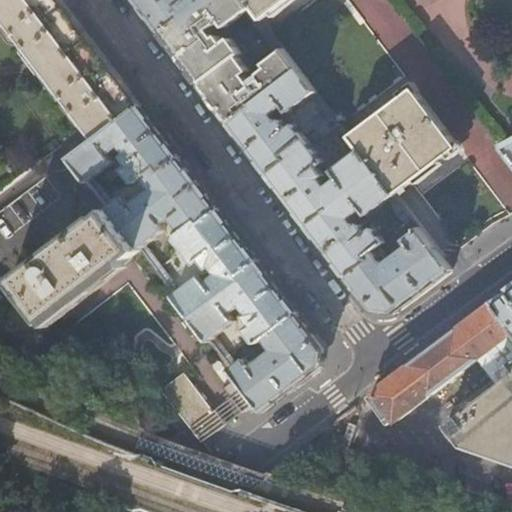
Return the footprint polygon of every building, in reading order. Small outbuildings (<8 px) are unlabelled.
[(61,0),(0,0),(0,27),(8,38),(14,33),(96,140),(142,105),(132,92),(100,50),(61,0)] [(136,0),(146,11),(161,32),(179,17),(184,22),(213,0),(136,0)] [(246,12),(251,7),(246,0),(213,0),(184,22),(179,17),(161,32),(184,62),(219,108),(230,123),(299,69),(283,49),(278,54),(264,64),(267,68),(262,72),(261,72),(260,73),(260,75),(259,75),(259,76),(259,77),(259,78),(260,78),(260,79),(252,85),(244,74),(252,67),(243,54),(248,51),(244,45),(239,49),(230,37),(223,42),(217,35),(213,37),(208,30),(219,21),(224,27),(246,12)] [(246,0),(251,7),(263,23),(292,0),(246,0)] [(251,7),(246,12),(278,54),(283,49),(263,23),(251,7)] [(289,112),(310,96),(316,91),(299,69),(230,123),(250,149),(269,174),(289,160),(285,155),(307,139),(296,124),(289,129),(282,120),(279,123),(273,115),(281,109),(285,114),(288,111),(289,112)] [(361,149),(379,174),(397,197),(460,149),(415,89),(352,139),(361,149)] [(316,91),(310,96),(324,113),(311,122),(317,131),(336,117),(316,91)] [(90,182),(95,178),(116,162),(115,160),(119,158),(115,153),(124,146),(129,155),(126,157),(133,166),(131,167),(127,162),(120,167),(124,172),(126,172),(134,183),(139,182),(144,178),(158,168),(162,173),(181,157),(163,134),(142,105),(96,140),(72,158),(90,182)] [(308,226),(379,174),(361,149),(334,170),(335,173),(332,175),(335,180),(327,186),(321,177),(324,175),(319,167),(325,162),(307,139),(285,155),(289,160),(269,174),(288,200),(308,226)] [(511,143),(503,149),(511,160),(511,143)] [(141,249),(147,245),(165,232),(166,231),(166,230),(167,229),(168,229),(168,228),(168,226),(167,224),(166,222),(174,219),(180,227),(175,231),(179,235),(198,221),(201,224),(220,209),(203,186),(181,157),(162,173),(158,168),(144,178),(153,189),(131,205),(125,198),(116,204),(107,193),(102,197),(111,209),(141,249)] [(0,250),(75,203),(60,180),(55,184),(44,166),(0,193),(0,250)] [(373,213),(391,200),(397,197),(379,174),(308,226),(329,253),(347,277),(372,261),(369,257),(387,243),(376,230),(369,234),(363,226),(358,228),(352,220),(364,210),(368,215),(372,212),(373,213)] [(107,193),(95,178),(90,182),(102,197),(107,193)] [(397,197),(391,200),(395,214),(404,224),(413,218),(397,197)] [(43,323),(141,249),(111,209),(100,217),(99,215),(5,285),(10,291),(15,287),(43,323)] [(203,275),(181,291),(177,295),(194,317),(243,280),(240,276),(259,260),(247,244),(220,209),(201,224),(198,221),(179,235),(178,239),(196,264),(203,259),(211,269),(214,267),(219,274),(212,279),(208,274),(204,277),(203,275)] [(404,224),(418,233),(422,230),(413,218),(404,224)] [(422,230),(418,233),(407,241),(412,247),(387,266),(381,257),(392,250),(387,243),(369,257),(372,261),(347,277),(360,294),(371,309),(396,312),(412,300),(452,270),(444,260),(422,230)] [(162,265),(147,245),(141,249),(157,269),(162,265)] [(211,340),(216,337),(237,321),(236,320),(239,316),(236,311),(243,306),(249,314),(247,316),(253,325),(246,330),(253,338),(247,342),(255,341),(260,341),(265,338),(299,312),(282,290),(259,260),(240,276),(243,280),(194,317),(211,340)] [(177,295),(181,291),(162,265),(157,269),(177,295)] [(511,326),(511,287),(493,302),(511,326)] [(511,326),(493,302),(434,346),(372,393),(393,418),(399,421),(490,352),(511,378),(448,426),(464,448),(511,465),(511,326)] [(246,357),(237,365),(233,368),(238,375),(257,402),(264,412),(297,386),(320,369),(321,358),(323,345),(317,336),(299,312),(265,338),(273,349),(252,365),(246,357)] [(230,356),(216,337),(211,340),(226,359),(230,356)] [(233,368),(237,365),(230,356),(226,359),(233,368)] [(183,370),(160,388),(202,440),(227,422),(217,407),(213,409),(183,370)] [(208,453),(202,440),(160,388),(149,373),(136,384),(146,432),(208,453)] [(242,412),(257,402),(238,375),(224,386),(242,412)]
